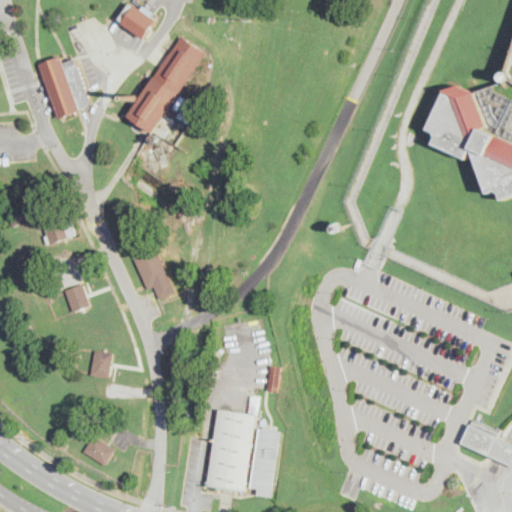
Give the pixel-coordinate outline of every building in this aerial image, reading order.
[(131,3),(136,6),(137,5),(142,9),(145,5),(157,13),(154,17),(159,20),(146,39),(124,24),(125,22),(120,19),(131,3)] [(182,93),(180,95),(180,96),(172,109),(167,115),(176,121),(165,138),(156,132),(154,131),(152,130),(132,116),(131,115),(161,69),(177,45),(183,36),(208,53),(187,85),(182,93)] [(66,54),(68,61),(79,57),(96,103),(63,115),(44,63),(66,54)] [(511,195),(505,198),(503,191),(498,190),(491,192),(476,150),(473,149),(469,157),(437,143),(440,136),(438,131),(431,128),(449,89),(462,84),(477,91),(490,125),(488,129),(511,139),(511,195)] [(79,234),(53,244),(53,243),(49,245),(46,236),(50,235),(44,218),(69,209),(79,234)] [(24,224),(14,227),(12,220),(22,216),(24,224)] [(349,230),(340,233),(337,226),(346,222),(349,230)] [(155,240),(179,292),(163,299),(157,286),(150,289),(129,241),(151,231),(155,240)] [(92,305),(75,312),(68,291),(85,284),(92,305)] [(113,367),(111,378),(93,375),(97,351),(115,354),(113,367)] [(285,367),(281,392),(270,390),(274,365),(285,367)] [(259,415),(249,491),(210,486),(221,410),(259,415)] [(493,455),(464,443),(472,424),(474,425),(476,420),(503,432),(501,437),(493,455)] [(285,432),(275,497),(261,495),(262,488),(253,487),(262,429),(285,432)] [(118,449),(108,465),(86,451),(95,436),(118,449)] [(501,437),(511,441),(511,464),(493,455),(501,437)]
